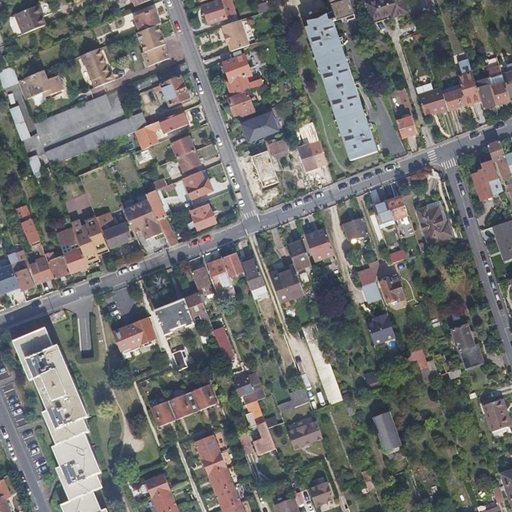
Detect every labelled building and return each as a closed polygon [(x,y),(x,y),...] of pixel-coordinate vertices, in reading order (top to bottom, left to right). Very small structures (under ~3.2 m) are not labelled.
[(220,0),(203,6),(209,24),(226,18),(220,0)] [(354,15),(348,0),(344,0),(341,1),(331,4),(329,4),(331,11),(317,19),(307,20),(309,26),(305,28),(350,160),(377,151),(334,22),(354,15)] [(372,20),(382,17),(376,0),(367,3),(372,20)] [(376,0),(382,17),(390,15),(397,13),(398,16),(408,13),(404,0),(376,0)] [(23,35),(46,25),(42,14),(43,13),(40,6),(15,15),(23,35)] [(143,32),(159,25),(164,23),(158,10),(138,18),(143,32)] [(228,44),(231,52),(249,46),(240,20),(226,25),(222,26),(225,35),(224,35),(227,44),(228,44)] [(147,63),(169,53),(166,46),(167,45),(159,25),(143,32),(138,33),(146,52),(143,53),(147,63)] [(108,40),(110,45),(120,41),(122,40),(120,36),(108,40)] [(96,88),(100,87),(117,80),(113,72),(111,73),(100,49),(82,56),(85,66),(87,65),(96,88)] [(171,58),(169,53),(147,63),(148,67),(171,58)] [(14,66),(12,62),(9,55),(4,56),(8,68),(14,66)] [(248,92),(263,86),(261,79),(254,81),(245,56),(223,63),(235,96),(248,92)] [(460,85),(467,105),(481,101),(475,82),(468,60),(458,63),(462,76),(458,77),(459,82),(460,85)] [(0,79),(4,90),(20,83),(19,81),(14,66),(8,68),(0,71),(0,79)] [(20,83),(26,100),(34,97),(36,103),(40,106),(48,102),(47,97),(64,91),(59,76),(49,80),(45,71),(19,81),(20,83)] [(497,102),(498,104),(510,101),(509,95),(502,75),(501,72),(489,76),(489,78),(497,102)] [(509,95),(511,94),(511,72),(502,75),(509,95)] [(186,87),(181,77),(161,85),(164,92),(171,107),(191,98),(186,87)] [(481,101),(484,109),(494,106),(493,103),(497,102),(489,78),(475,82),(481,101)] [(441,87),(441,88),(442,91),(460,85),(459,82),(441,87)] [(164,92),(161,85),(145,92),(133,97),(135,104),(164,92)] [(448,110),(448,111),(467,105),(460,85),(442,91),(448,110)] [(407,110),(412,108),(405,88),(398,90),(403,103),(404,103),(407,110)] [(416,97),(423,115),(430,113),(434,111),(435,114),(448,110),(442,91),(441,88),(416,97)] [(235,96),(228,99),(234,116),(242,113),(243,116),(255,112),(248,92),(235,96)] [(113,108),(108,95),(36,124),(42,137),(113,108)] [(389,97),(394,114),(397,113),(391,97),(389,97)] [(189,109),(193,120),(203,117),(199,106),(189,109)] [(21,107),(12,111),(23,141),(33,138),(21,107)] [(148,148),(160,143),(156,133),(164,130),(166,135),(189,126),(187,119),(184,112),(173,117),(167,119),(150,126),(140,130),(148,148)] [(136,132),(140,130),(150,126),(144,114),(113,126),(48,153),(53,166),(136,132)] [(242,125),(249,142),(278,131),(271,114),(242,125)] [(397,121),(402,138),(416,133),(411,117),(406,118),(405,115),(402,116),(403,119),(397,121)] [(307,171),(326,164),(312,122),(299,128),(305,147),(298,149),(307,171)] [(143,150),(148,148),(140,130),(136,132),(143,150)] [(179,158),(196,151),(192,143),(190,137),(173,144),(179,158)] [(272,170),(269,161),(267,158),(287,150),(282,140),(280,141),(278,138),(252,149),(262,174),(272,170)] [(505,157),(500,142),(487,147),(493,163),(496,162),(503,182),(506,181),(507,186),(506,186),(508,189),(509,189),(511,197),(511,177),(511,176),(505,157)] [(267,158),(269,161),(288,153),(287,150),(267,158)] [(198,157),(196,151),(179,158),(185,172),(201,164),(198,157)] [(141,163),(153,159),(151,154),(140,159),(141,163)] [(30,160),(36,173),(45,169),(40,156),(30,160)] [(166,166),(170,176),(181,172),(177,162),(166,166)] [(472,176),(480,201),(493,197),(488,183),(497,180),(491,162),(481,166),(483,172),(472,176)] [(206,170),(201,172),(206,183),(210,181),(211,181),(206,170)] [(206,183),(201,172),(185,179),(194,200),(214,192),(212,186),(210,181),(206,183)] [(414,186),(410,176),(397,181),(400,191),(414,186)] [(154,184),(157,191),(168,186),(165,179),(154,184)] [(157,222),(167,217),(157,191),(147,196),(157,220),(157,222)] [(93,193),(88,195),(94,212),(99,209),(93,193)] [(153,246),(166,241),(157,222),(147,196),(124,206),(137,239),(148,235),(153,246)] [(408,216),(402,197),(387,202),(393,221),(408,216)] [(393,221),(387,202),(373,207),(381,229),(395,224),(393,221)] [(451,236),(441,204),(418,212),(429,244),(451,236)] [(211,205),(194,212),(201,231),(218,224),(211,205)] [(28,206),(20,209),(25,223),(33,220),(28,206)] [(112,248),(132,240),(126,225),(116,228),(110,214),(97,219),(103,234),(106,233),(112,248)] [(166,241),(170,248),(178,245),(167,217),(157,222),(164,235),(166,241)] [(74,227),(89,267),(101,262),(99,255),(110,251),(107,245),(103,234),(97,219),(87,222),(88,224),(92,235),(87,237),(83,227),(80,220),(73,223),(74,227)] [(368,234),(363,219),(344,226),(349,241),(368,234)] [(35,275),(38,283),(55,277),(49,262),(33,220),(25,223),(34,250),(40,249),(43,258),(36,260),(37,263),(31,266),(35,275)] [(511,220),(492,227),(504,262),(511,258),(511,220)] [(88,224),(83,227),(87,237),(92,235),(88,224)] [(66,256),(72,273),(89,267),(74,227),(57,233),(66,256)] [(334,253),(326,230),(308,236),(316,258),(334,253)] [(302,238),(287,243),(294,263),(296,269),(312,264),(310,260),(302,238)] [(0,248),(0,279),(2,286),(18,280),(12,265),(5,246),(0,248)] [(404,252),(390,256),(392,262),(406,258),(404,252)] [(246,254),(239,256),(245,272),(255,298),(269,293),(256,257),(248,259),(246,254)] [(55,277),(56,280),(72,273),(66,256),(49,262),(55,277)] [(239,256),(224,261),(230,278),(245,272),(239,256)] [(18,280),(18,281),(31,277),(35,275),(31,266),(29,260),(21,262),(20,262),(12,265),(18,280)] [(359,272),(364,286),(364,285),(377,281),(378,263),(377,260),(368,263),(371,268),(359,272)] [(230,278),(224,261),(207,268),(217,292),(233,286),(230,278)] [(296,269),(294,263),(270,271),(281,302),(305,294),(296,269)] [(192,273),(200,294),(203,293),(201,288),(203,287),(206,295),(213,293),(204,269),(192,273)] [(185,276),(177,279),(183,293),(191,290),(185,276)] [(18,281),(23,292),(35,287),(31,277),(18,281)] [(388,300),(404,295),(397,277),(382,283),(388,300)] [(377,281),(364,285),(367,295),(379,291),(376,284),(377,281)] [(200,294),(185,300),(193,320),(201,316),(208,314),(203,301),(200,294)] [(185,300),(156,311),(161,324),(166,336),(173,333),(172,331),(186,326),(187,328),(195,325),(193,320),(185,300)] [(396,336),(387,313),(377,317),(378,319),(374,320),(367,323),(374,344),(396,336)] [(218,341),(215,332),(208,314),(201,316),(212,344),(218,341)] [(148,317),(112,332),(120,352),(130,348),(131,349),(156,339),(148,317)] [(337,381),(315,323),(303,328),(330,405),(344,400),(337,381)] [(473,344),(467,325),(449,331),(462,369),(484,362),(477,343),(473,344)] [(47,329),(29,336),(15,342),(32,381),(34,380),(47,413),(45,414),(56,440),(58,445),(71,439),(87,433),(83,422),(88,419),(59,347),(54,349),(47,329)] [(238,371),(222,329),(215,332),(218,341),(224,356),(231,374),(238,371)] [(32,381),(15,342),(14,343),(30,382),(32,381)] [(403,356),(398,357),(400,365),(418,359),(426,381),(432,379),(422,349),(403,356)] [(185,350),(173,354),(176,364),(179,371),(188,367),(184,358),(188,357),(185,350)] [(378,381),(375,371),(363,375),(366,385),(378,381)] [(256,374),(248,377),(252,386),(260,383),(256,374)] [(252,386),(248,377),(234,382),(240,397),(246,395),(248,400),(250,405),(258,402),(254,392),(252,386)] [(254,392),(258,402),(265,398),(260,383),(252,386),(254,392)] [(187,394),(151,408),(158,427),(169,423),(168,421),(172,419),(173,421),(179,419),(178,417),(182,415),(183,418),(194,413),(199,412),(203,410),(202,408),(206,406),(207,408),(217,404),(210,385),(191,392),(187,394)] [(310,401),(305,388),(290,393),(292,400),(294,407),(310,401)] [(350,417),(358,415),(352,399),(344,401),(350,417)] [(281,412),(294,407),(292,400),(278,405),(281,412)] [(507,418),(509,416),(504,400),(484,407),(492,433),(509,427),(507,418)] [(251,428),(266,423),(265,421),(258,402),(250,405),(253,413),(247,415),(251,428)] [(403,446),(399,434),(391,412),(376,418),(379,428),(383,427),(384,432),(382,436),(388,451),(403,446)] [(56,446),(58,445),(56,440),(45,414),(43,415),(56,446)] [(285,422),(282,414),(265,421),(266,423),(268,428),(285,422)] [(307,424),(288,431),(295,450),(302,447),(301,446),(313,442),(307,424)] [(87,433),(71,439),(96,499),(98,505),(105,502),(95,479),(99,477),(83,437),(88,435),(87,433)] [(222,510),(222,511),(244,511),(214,435),(195,443),(215,493),(220,504),(222,503),(224,509),(222,510)] [(246,435),(238,437),(242,456),(251,453),(246,435)] [(274,450),(268,435),(253,441),(258,455),(274,450)] [(96,499),(71,439),(58,445),(86,511),(101,511),(98,505),(96,499)] [(86,511),(58,445),(56,446),(57,448),(53,450),(61,468),(57,470),(71,502),(66,504),(69,511),(86,511)] [(373,481),(369,471),(364,473),(368,483),(373,481)] [(511,471),(503,475),(511,501),(511,471)] [(145,482),(157,511),(179,511),(171,491),(164,474),(145,482)] [(11,496),(2,476),(0,477),(0,511),(11,511),(5,499),(11,496)] [(328,481),(310,488),(317,506),(324,504),(323,503),(335,498),(328,481)] [(504,500),(500,486),(492,489),(497,503),(504,500)] [(299,511),(295,499),(277,506),(278,511),(299,511)] [(105,502),(98,505),(101,511),(105,511),(108,511),(105,502)]
